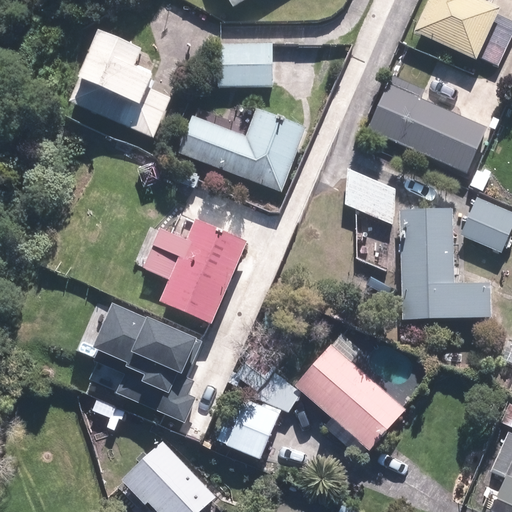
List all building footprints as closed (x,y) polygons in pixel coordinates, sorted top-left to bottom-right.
[(230,0),(236,10),(252,0),(230,0)] [(432,0),(416,33),(477,61),(479,58),(499,68),(511,41),(511,22),(503,18),(505,13),(478,0),(432,0)] [(149,53),(105,33),(73,101),(158,140),(176,100),(154,90),(160,76),(142,68),(149,53)] [(274,45),(219,45),(219,87),(274,87),(274,45)] [(389,130),(386,138),(471,176),(491,131),(424,101),(427,94),(392,79),(372,123),(389,130)] [(196,117),(182,153),(283,194),(309,130),(260,111),(248,138),(196,117)] [(345,204),(393,224),(395,188),(348,168),(345,204)] [(511,236),(511,212),(479,199),(462,238),(505,255),(511,236)] [(217,325),(251,242),(217,228),(220,221),(190,209),(172,254),(182,258),(163,303),(217,325)] [(403,212),(406,322),(495,319),(494,285),(458,286),(456,210),(403,212)] [(118,391),(184,421),(194,398),(187,395),(193,381),(187,378),(203,341),(147,316),(146,317),(112,302),(91,348),(98,351),(94,360),(126,374),(118,391)] [(335,346),(299,387),(335,419),(326,429),(362,460),(407,409),(335,346)] [(264,460),(282,414),(247,401),(230,447),(264,460)] [(508,479),(493,511),(511,511),(511,434),(494,472),(508,479)] [(167,442),(125,481),(150,508),(153,505),(159,511),(205,511),(220,499),(167,442)]
